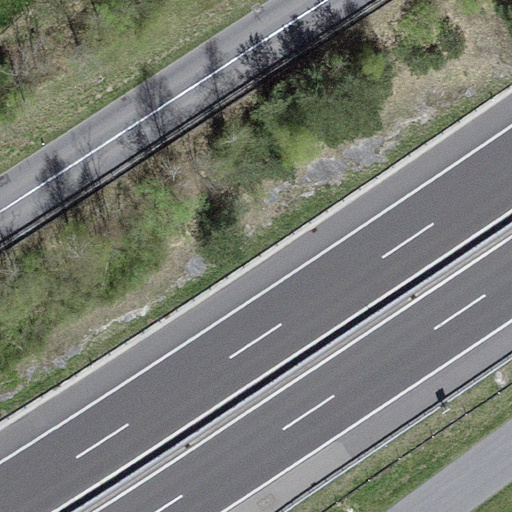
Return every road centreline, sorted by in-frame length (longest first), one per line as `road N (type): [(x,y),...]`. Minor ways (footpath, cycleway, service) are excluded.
road 1 (motorway): [(511,169),(0,506)]
road 2 (motorway): [(155,511),(511,277)]
road 3 (tertiary): [(306,0),(0,203)]
